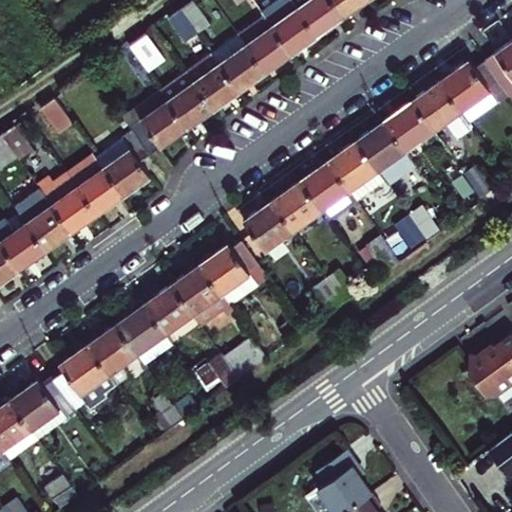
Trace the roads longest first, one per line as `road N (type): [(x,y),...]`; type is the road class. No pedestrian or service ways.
road 1 (residential): [(476,0),(0,333)]
road 2 (residential): [(352,373),(161,511)]
road 3 (residential): [(511,258),(352,373)]
road 4 (track): [(0,111),(159,0)]
road 5 (residential): [(352,373),(451,511)]
